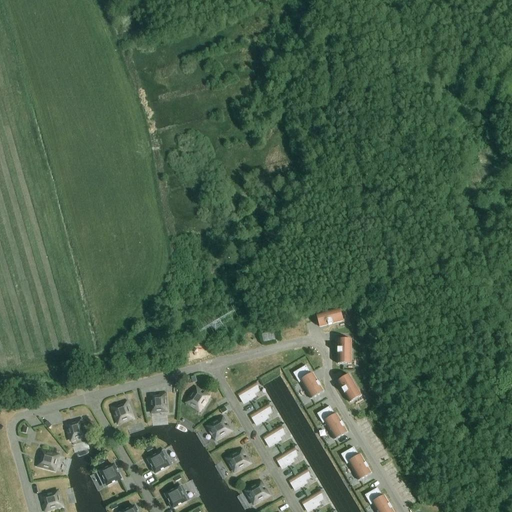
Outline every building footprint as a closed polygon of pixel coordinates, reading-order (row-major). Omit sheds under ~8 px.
[(317,315),(320,327),(343,321),(340,308),(317,315)] [(273,331),(262,334),(264,342),(275,340),(273,331)] [(338,340),(338,364),(351,364),(351,340),(338,340)] [(306,366),(294,373),(299,383),(301,382),(312,399),(324,392),(314,374),(312,375),(306,366)] [(338,382),(350,403),(361,396),(349,375),(338,382)] [(254,384),(238,393),(245,404),(256,398),(254,395),(259,392),(254,384)] [(201,393),(196,390),(188,403),(200,411),(209,398),(204,395),(203,397),(200,395),(201,393)] [(151,411),(167,410),(165,394),(150,396),(151,411)] [(119,405),(113,407),(118,422),(133,417),(127,402),(122,404),(123,406),(119,407),(119,405)] [(267,406),(251,415),(257,427),(268,420),(267,418),(272,415),(267,406)] [(330,407),(318,414),(323,424),(325,423),(335,440),(348,432),(338,414),(336,416),(330,407)] [(218,439),(231,431),(223,418),(210,426),(218,439)] [(73,423),(67,424),(71,439),(86,435),(82,420),(76,422),(77,424),(73,425),(73,423)] [(280,427),(264,437),(271,448),(281,442),(280,439),(285,436),(280,427)] [(354,448),(342,455),(347,464),(349,463),(359,481),(372,473),(362,455),(359,457),(354,448)] [(293,449),(277,458),(284,469),(294,463),(293,460),(298,457),(293,449)] [(236,471),(250,464),(242,450),(229,458),(236,471)] [(41,451),(37,466),(52,470),(56,455),(41,451)] [(155,474),(169,467),(162,453),(148,460),(155,474)] [(107,486),(121,479),(114,465),(100,472),(107,486)] [(305,471),(289,480),(296,491),(307,485),(305,482),(310,479),(305,471)] [(256,504),(269,496),(261,482),(248,490),(256,504)] [(179,488),(166,495),(173,509),(187,502),(179,488)] [(378,488),(366,496),(371,505),(373,504),(377,511),(394,511),(386,496),(383,497),(378,488)] [(318,492),(303,502),(308,511),(310,511),(320,507),(318,504),(323,501),(318,492)] [(56,493),(41,496),(45,511),(60,508),(56,493)]
